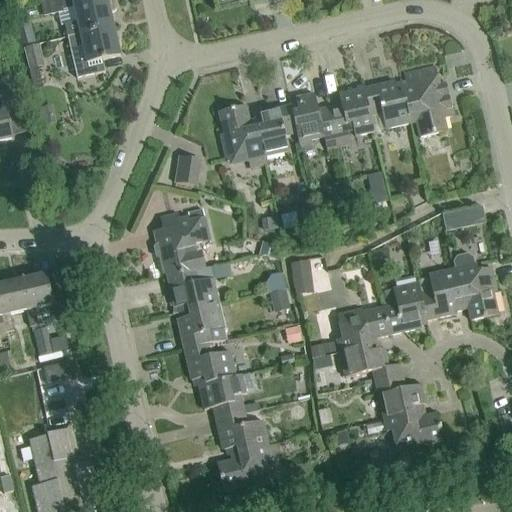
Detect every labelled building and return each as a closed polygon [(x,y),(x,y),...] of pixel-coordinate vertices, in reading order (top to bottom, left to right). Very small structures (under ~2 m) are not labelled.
[(66,26),(69,38),(113,28),(110,15),(114,14),(116,11),(113,0),(104,0),(89,4),(87,0),(49,0),(46,1),(39,2),(42,18),(63,13),(63,10),(73,7),(77,24),(66,26)] [(12,28),(18,49),(28,47),(23,25),(12,28)] [(113,28),(69,38),(78,80),(105,74),(102,61),(119,57),(113,28)] [(23,50),(28,70),(43,67),(38,46),(23,50)] [(406,86),(401,88),(410,126),(416,124),(420,140),(447,134),(444,121),(453,118),(445,87),(439,88),(435,72),(405,79),(406,86)] [(410,126),(401,88),(396,89),(395,83),(364,90),(364,86),(363,87),(370,118),(371,118),(382,115),(385,131),(410,126)] [(329,109),(339,150),(351,147),(348,133),(354,132),(355,138),(374,134),(371,118),(370,118),(363,87),(356,88),(357,92),(339,96),(341,106),(329,109)] [(0,144),(13,141),(6,112),(7,112),(3,94),(0,94),(0,144)] [(336,150),(339,150),(329,109),(318,111),(314,95),(295,99),(296,105),(291,107),(297,134),(300,148),(312,146),(311,142),(324,139),(328,158),(337,156),(336,150)] [(261,120),(255,121),(264,159),(288,153),(285,137),(297,134),(291,107),(260,114),(261,120)] [(226,161),(229,161),(230,168),(249,163),(250,170),(265,166),(264,159),(255,121),(249,123),(246,108),(218,114),(223,137),(220,137),(226,161)] [(178,159),(174,185),(197,189),(201,162),(178,159)] [(482,217),(481,208),(442,216),(445,233),(475,227),(473,219),(482,217)] [(162,257),(167,279),(204,270),(200,253),(197,254),(196,247),(211,244),(205,221),(204,221),(202,212),(188,215),(189,220),(178,222),(176,215),(157,220),(159,231),(153,233),(159,258),(162,257)] [(372,253),(374,265),(389,262),(387,250),(372,253)] [(453,272),(461,309),(467,307),(470,322),(498,316),(493,294),(496,294),(490,270),(478,272),(477,266),(474,267),(473,260),(467,256),(457,259),(453,264),(455,271),(453,272)] [(309,263),(290,266),(291,277),(310,275),(309,263)] [(204,270),(167,279),(174,309),(177,308),(179,315),(218,306),(213,281),(211,281),(208,269),(204,270)] [(454,310),(461,309),(453,272),(428,277),(431,293),(419,296),(418,296),(424,323),(455,316),(454,310)] [(46,276),(21,282),(27,312),(26,312),(30,329),(38,328),(34,310),(52,306),(46,276)] [(281,312),(294,306),(281,277),(269,283),(281,312)] [(10,316),(26,312),(27,312),(21,282),(0,286),(0,307),(2,317),(1,318),(5,335),(14,333),(10,316)] [(383,310),(389,337),(421,330),(419,324),(424,323),(418,296),(419,296),(417,285),(391,291),(395,308),(383,310)] [(224,331),(218,306),(179,315),(180,320),(177,321),(184,353),(211,346),(226,343),(223,331),(224,331)] [(374,340),(389,337),(383,310),(361,315),(361,312),(336,318),(342,342),(336,343),(338,354),(375,346),(374,340)] [(324,359),(323,356),(336,353),(334,344),(309,350),(312,362),(324,359)] [(196,381),(198,387),(235,379),(235,378),(230,354),(213,358),(211,346),(184,353),(191,383),(196,381)] [(377,352),(375,346),(338,354),(344,381),(372,374),(374,385),(401,379),(399,366),(388,369),(384,350),(377,352)] [(69,381),(66,366),(42,370),(45,386),(69,381)] [(235,379),(198,387),(204,412),(213,410),(216,422),(243,415),(239,398),(245,396),(241,377),(235,378),(235,379)] [(382,422),(420,413),(418,407),(424,406),(420,386),(404,390),(401,379),(374,385),(382,422)] [(421,418),(420,413),(382,422),(385,434),(391,432),(396,457),(421,451),(420,448),(443,443),(436,415),(421,418)] [(246,427),(243,415),(216,422),(223,452),(228,451),(230,457),(267,448),(261,424),(246,427)] [(35,469),(70,461),(73,457),(72,453),(76,452),(72,433),(29,443),(35,469)] [(267,448),(230,457),(231,463),(217,466),(223,493),(244,488),(245,492),(270,486),(264,463),(279,459),(276,446),(267,448)] [(81,511),(70,461),(35,469),(39,488),(32,489),(36,511),(81,511)] [(383,476),(381,464),(351,470),(353,482),(383,476)] [(293,487),(271,492),(274,503),(302,497),(300,488),(293,489),(293,487)]
